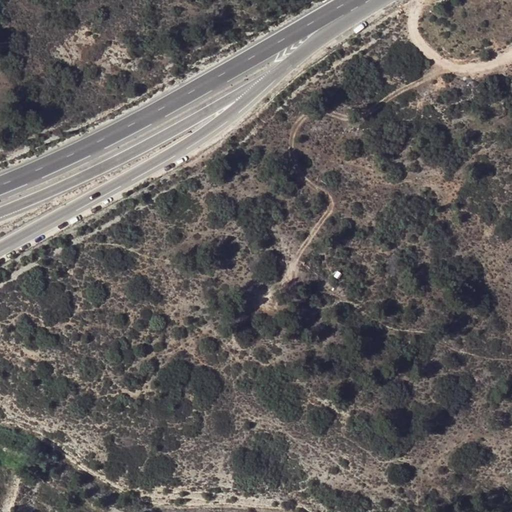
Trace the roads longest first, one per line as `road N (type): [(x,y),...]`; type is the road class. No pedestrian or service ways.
road 1 (trunk): [(0,247),(198,135),(379,0)]
road 2 (trunk): [(0,185),(137,121),(353,0)]
